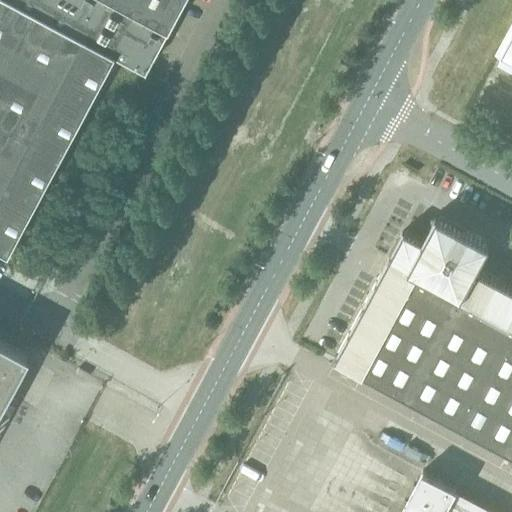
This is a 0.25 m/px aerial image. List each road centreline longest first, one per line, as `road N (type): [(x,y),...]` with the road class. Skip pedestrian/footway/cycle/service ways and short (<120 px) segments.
road 1 (tertiary): [(147,511),(367,100)]
road 2 (unclassified): [(511,178),(367,100)]
